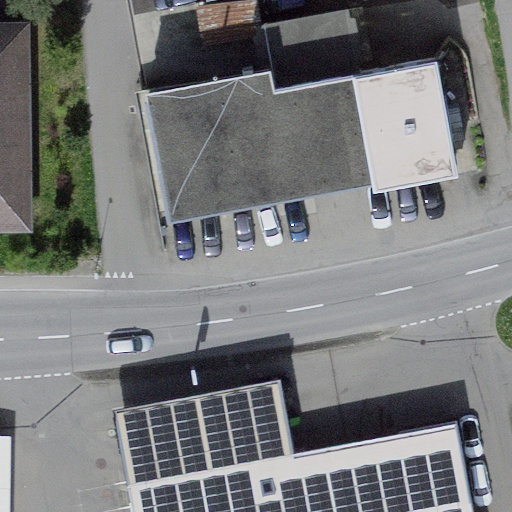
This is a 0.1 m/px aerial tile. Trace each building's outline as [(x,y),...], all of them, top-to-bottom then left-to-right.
[(289,20),(286,0),(255,6),(255,1),(199,5),(206,44),(261,33),(270,79),(149,102),(169,209),(451,158),(434,59),(359,73),(347,9),(289,20)] [(0,26),(0,222),(26,222),(23,26),(0,26)] [(113,411),(127,481),(297,450),(283,379),(113,411)] [(132,511),(473,511),(456,420),(297,450),(127,481),(132,511)] [(0,511),(9,511),(12,430),(0,429),(0,511)]
